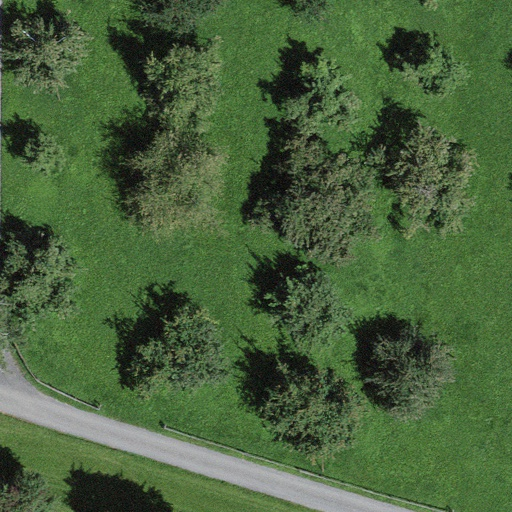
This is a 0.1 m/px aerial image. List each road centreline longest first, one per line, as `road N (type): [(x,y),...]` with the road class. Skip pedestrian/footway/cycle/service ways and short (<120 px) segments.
road 1 (track): [(5,393),(7,0)]
road 2 (track): [(0,391),(347,511)]
